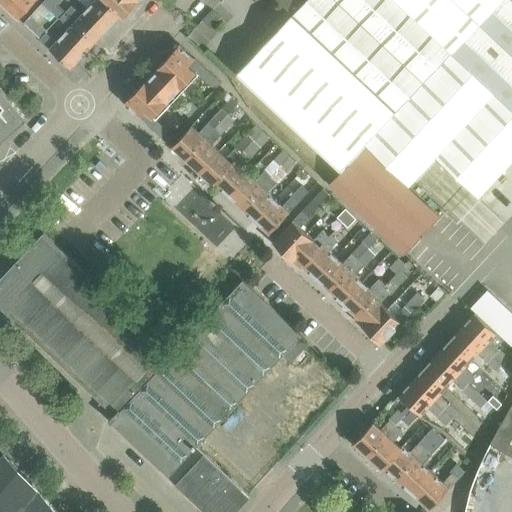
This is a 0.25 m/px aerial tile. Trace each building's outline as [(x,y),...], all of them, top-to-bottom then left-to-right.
[(11,0),(5,7),(18,19),(36,0),(11,0)] [(97,41),(66,12),(53,0),(44,0),(42,3),(59,19),(60,18),(70,27),(63,35),(84,55),(97,41)] [(122,14),(107,0),(94,0),(95,1),(89,8),(110,28),(122,14)] [(107,0),(122,14),(125,16),(139,1),(138,0),(107,0)] [(452,52),(395,0),(278,0),(292,13),(397,111),(452,52)] [(511,0),(395,0),(452,52),(495,94),(511,109),(511,0)] [(66,12),(97,41),(110,28),(89,8),(82,15),(72,6),(66,12)] [(212,28),(220,19),(212,11),(203,20),(212,28)] [(397,111),(292,13),(236,73),(342,170),(364,146),(371,138),(397,111)] [(84,55),(63,35),(56,42),(46,33),(48,32),(31,16),(23,24),(71,68),(84,55)] [(221,83),(194,58),(179,45),(159,66),(180,87),(194,72),(214,90),(221,83)] [(408,187),(436,157),(495,94),(452,52),(397,111),(371,138),(364,146),(408,187)] [(180,87),(159,66),(145,81),(166,101),(180,87)] [(166,101),(145,81),(124,103),(165,141),(171,135),(152,117),(166,101)] [(0,143),(27,119),(0,88),(0,143)] [(478,197),(511,161),(511,109),(495,94),(436,157),(478,197)] [(189,118),(198,108),(191,101),(182,111),(189,118)] [(185,160),(214,129),(228,114),(222,108),(199,133),(191,125),(171,147),(185,160)] [(211,144),(220,135),(234,120),(228,114),(214,129),(185,160),(198,172),(218,151),(211,144)] [(214,182),(240,154),(262,131),(255,125),(247,134),(225,157),(218,151),(198,172),(213,186),(215,183),(214,182)] [(227,195),(247,174),(240,167),(269,138),(262,131),(240,154),(214,182),(215,183),(227,195)] [(439,216),(408,187),(364,146),(342,170),(330,182),(404,253),(439,216)] [(241,207),(269,178),(289,156),(282,150),(254,180),(247,174),(227,195),(241,207)] [(282,190),(275,184),(287,172),(288,173),(297,164),(289,156),(269,178),(241,207),(254,220),(274,199),(282,190)] [(254,220),(269,234),(296,203),(308,191),(301,184),(281,206),(274,199),(254,220)] [(299,226),(307,217),(329,194),(323,188),(301,211),(273,242),(286,254),(306,233),(299,226)] [(301,265),(328,236),(350,213),(344,207),(313,239),(306,233),(286,254),(301,268),(303,266),(301,265)] [(341,250),(334,244),(357,220),(350,213),(328,236),(301,265),(303,266),(315,278),(335,256),(341,250)] [(196,446),(301,335),(242,280),(172,355),(44,233),(6,273),(0,279),(0,309),(100,403),(97,407),(109,418),(107,421),(112,426),(113,425),(205,511),(233,511),(249,496),(196,446)] [(362,281),(355,274),(374,254),(368,248),(357,260),(329,290),(342,303),(362,281)] [(315,278),(329,290),(357,260),(351,254),(342,263),(335,256),(315,278)] [(396,273),(404,263),(398,258),(389,267),(396,273)] [(356,315),(382,287),(384,285),(378,279),(369,288),(362,281),(342,303),(356,315)] [(354,318),(367,330),(387,309),(380,303),(389,293),(382,287),(356,315),(354,318)] [(476,315),(494,296),(486,289),(469,307),(474,313),(476,315)] [(381,343),(409,313),(424,298),(417,292),(402,308),(395,301),(387,309),(367,330),(381,343)] [(484,322),(502,303),(494,296),(476,315),(484,322)] [(492,329),(510,310),(502,303),(484,322),(492,329)] [(500,337),(511,323),(511,312),(510,310),(492,329),(496,333),(500,337)] [(474,313),(462,327),(493,356),(503,365),(508,359),(499,350),(489,341),(496,333),(492,329),(484,322),(476,315),(474,313)] [(508,344),(511,339),(511,323),(500,337),(508,344)] [(462,327),(449,341),(470,361),(477,353),(487,362),(496,371),(503,365),(493,356),(462,327)] [(449,341),(436,354),(468,383),(474,376),(464,367),(470,361),(449,341)] [(436,354),(424,367),(445,387),(452,380),(462,389),(481,408),(488,401),(485,398),(473,387),(468,383),(436,354)] [(424,367),(411,381),(442,410),(452,419),(458,413),(448,403),(438,395),(445,387),(424,367)] [(411,381),(398,395),(408,405),(412,408),(419,415),(420,414),(427,407),(436,416),(446,425),(452,419),(442,410),(411,381)] [(491,442),(490,443),(511,456),(511,404),(493,438),(491,442)] [(373,423),(353,444),(367,456),(396,426),(411,410),(412,408),(408,405),(401,413),(398,410),(389,420),(381,429),(374,422),(373,423)] [(396,426),(367,456),(380,469),(382,467),(400,448),(393,442),(417,416),(416,415),(411,410),(396,426)] [(382,467),(380,469),(381,470),(383,467),(396,479),(424,448),(438,434),(432,428),(410,452),(403,446),(402,445),(400,448),(382,467)] [(424,448),(396,479),(412,494),(431,473),(429,471),(435,465),(428,458),(445,441),(444,440),(438,434),(424,448)] [(0,511),(57,511),(51,505),(40,493),(31,482),(3,453),(0,455),(0,511)] [(431,473),(412,494),(429,510),(465,472),(456,464),(450,471),(452,473),(443,483),(435,476),(431,473)]
